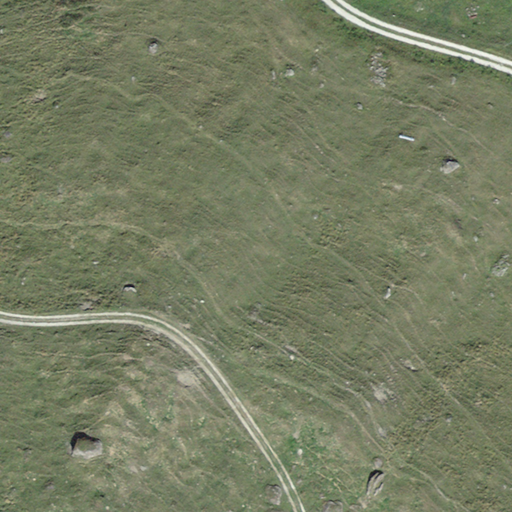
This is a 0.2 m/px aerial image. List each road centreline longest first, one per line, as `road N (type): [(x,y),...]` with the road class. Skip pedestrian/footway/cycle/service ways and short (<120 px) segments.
road 1 (track): [(0,317),(138,321),(186,341),(233,394),(301,511)]
road 2 (track): [(333,0),(361,22),(511,70)]
